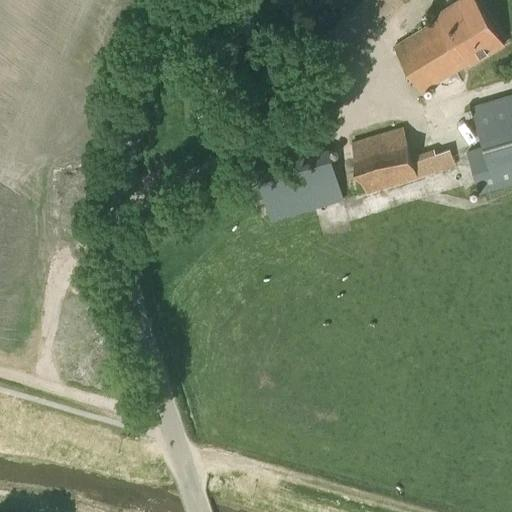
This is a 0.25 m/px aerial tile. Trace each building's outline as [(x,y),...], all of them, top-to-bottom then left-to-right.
[(413,16),(404,0),(399,0),(350,26),(359,44),(413,16)] [(504,45),(476,0),(457,0),(434,14),(437,20),(395,45),(423,91),(470,63),(471,65),(504,45)] [(467,149),(480,193),(511,183),(511,93),(471,105),(483,145),(467,149)] [(200,117),(218,153),(237,144),(218,108),(200,117)] [(405,126),(353,141),(367,194),(417,178),(456,165),(450,148),(436,153),(434,148),(413,155),(405,126)] [(332,157),(260,178),(272,221),(344,199),(332,157)]
